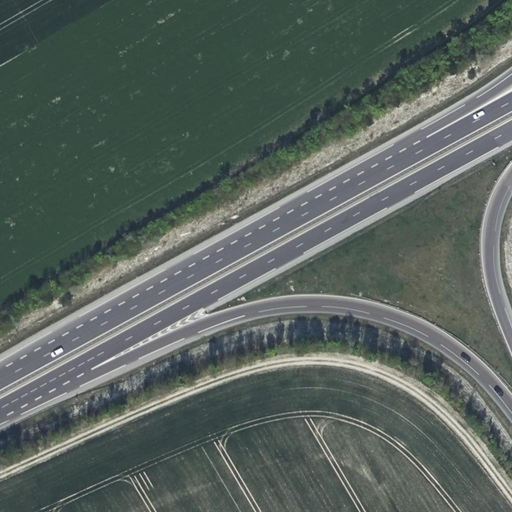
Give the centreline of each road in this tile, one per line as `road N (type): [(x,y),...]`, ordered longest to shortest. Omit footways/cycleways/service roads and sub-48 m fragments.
road 1 (track): [(0,474),(212,379),(324,360),(393,379),(442,410),(511,502)]
road 2 (motorway): [(0,409),(511,130)]
road 3 (motorway): [(0,419),(198,324),(310,301),(380,310),(418,325),(479,367),(511,404)]
road 4 (motorway): [(417,153),(0,379)]
road 5 (motorway): [(511,342),(486,260),(492,209),(511,171)]
